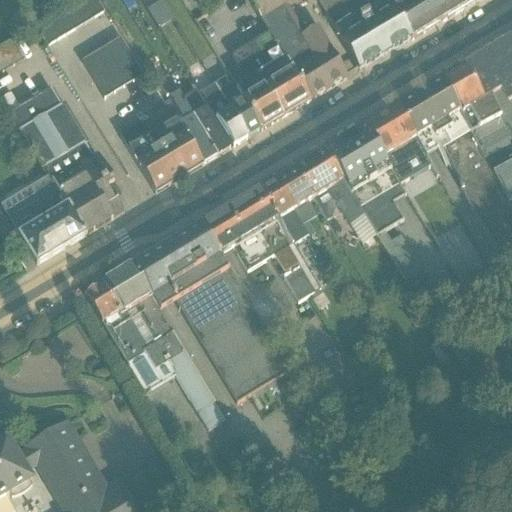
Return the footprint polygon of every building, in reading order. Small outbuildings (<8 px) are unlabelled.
[(448,20),(435,0),(408,0),(395,8),(414,40),(448,20)] [(435,0),(448,20),(481,0),(435,0)] [(387,57),(414,40),(395,8),(367,25),(387,57)] [(387,57),(367,25),(338,43),(357,74),(387,57)] [(309,102),(349,79),(318,27),(279,50),(290,73),(309,102)] [(511,40),(466,67),(486,101),(500,93),(507,105),(511,102),(511,40)] [(82,67),(106,106),(144,83),(120,44),(82,67)] [(461,116),(486,101),(466,67),(441,82),(461,116)] [(286,116),(309,102),(290,73),(268,87),(286,116)] [(461,116),(441,82),(398,107),(417,141),(461,116)] [(120,219),(131,211),(51,87),(6,116),(87,240),(120,219)] [(286,116),(268,87),(243,102),(261,132),(286,116)] [(247,141),(261,132),(243,102),(228,112),(247,141)] [(386,159),(417,141),(398,107),(367,126),(386,159)] [(247,141),(228,112),(213,121),(231,151),(247,141)] [(217,160),(231,151),(213,121),(198,130),(217,160)] [(365,171),(386,159),(367,126),(345,138),(365,171)] [(217,160),(198,130),(184,139),(202,169),(217,160)] [(365,171),(345,138),(323,151),(343,184),(365,171)] [(155,198),(202,169),(184,139),(137,169),(155,198)] [(316,200),(343,184),(323,151),(296,167),(316,200)] [(316,200),(296,167),(278,178),(298,211),(316,200)] [(282,220),(298,211),(278,178),(262,187),(282,220)] [(282,220),(262,187),(233,203),(252,236),(272,225),(282,220)] [(272,225),(252,236),(233,203),(205,220),(200,223),(220,258),(225,255),(230,252),(244,275),(270,260),(296,305),(313,295),(272,225)] [(36,267),(84,239),(66,209),(18,237),(36,267)] [(126,223),(101,238),(106,246),(131,232),(126,223)] [(220,258),(200,223),(128,266),(147,299),(158,317),(175,307),(237,412),(254,402),(292,380),(220,258)] [(121,315),(147,299),(128,266),(102,282),(121,315)] [(121,315),(102,282),(81,294),(100,327),(121,315)] [(134,511),(117,482),(105,489),(68,426),(18,455),(6,435),(0,438),(0,505),(36,484),(53,511),(134,511)]
